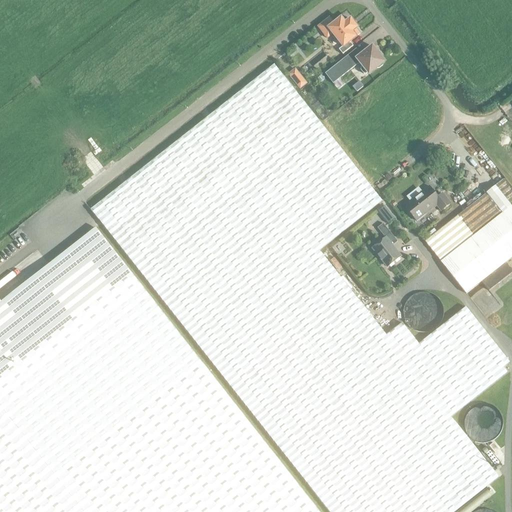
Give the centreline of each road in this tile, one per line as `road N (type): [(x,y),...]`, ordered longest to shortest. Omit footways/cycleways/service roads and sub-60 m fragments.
road 1 (unclassified): [(82,198),(325,0)]
road 2 (unclassified): [(367,0),(445,102),(449,119),(446,131),(382,185)]
